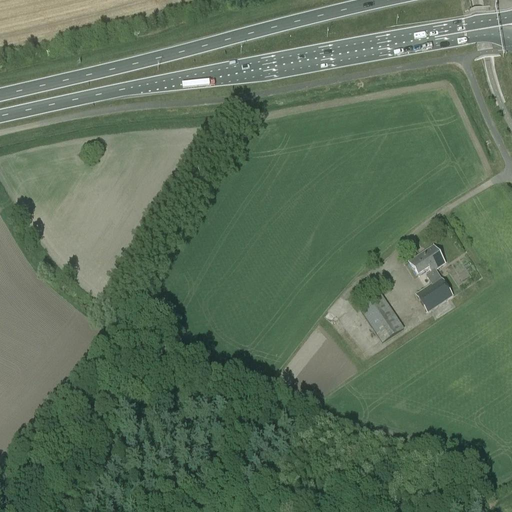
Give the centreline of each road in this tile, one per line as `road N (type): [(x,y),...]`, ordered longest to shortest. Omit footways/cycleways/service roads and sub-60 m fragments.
road 1 (primary): [(0,118),(511,17)]
road 2 (primary): [(397,0),(0,94)]
road 3 (unclassified): [(511,168),(464,57),(511,48)]
road 4 (track): [(179,511),(330,511)]
